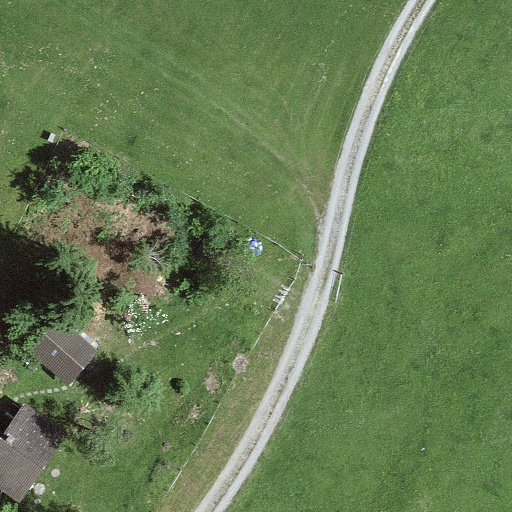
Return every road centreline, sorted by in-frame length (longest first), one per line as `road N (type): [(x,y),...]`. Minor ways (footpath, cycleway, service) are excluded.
road 1 (track): [(209,511),(243,463),(320,306),(342,210)]
road 2 (track): [(342,210),(384,74),(428,0)]
